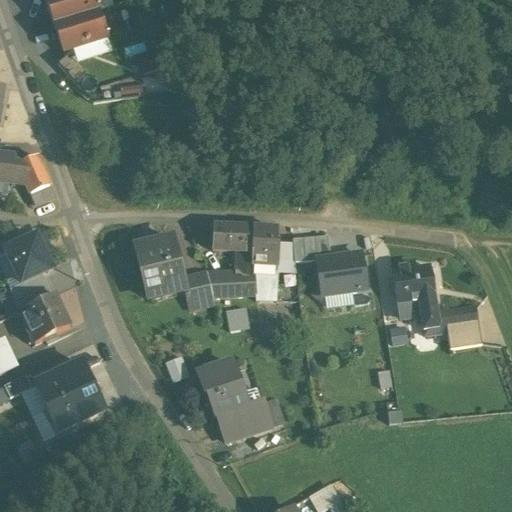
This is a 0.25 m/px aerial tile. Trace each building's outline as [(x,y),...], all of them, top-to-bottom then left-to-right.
[(91,0),(44,0),(44,3),(53,29),(97,15),(91,0)] [(97,15),(53,29),(62,56),(65,60),(68,58),(70,61),(73,58),(71,53),(106,41),(97,15)] [(70,61),(68,58),(65,60),(57,68),(74,87),(85,77),(70,61)] [(2,160),(0,159),(0,185),(8,186),(25,188),(16,169),(13,168),(14,161),(2,160)] [(36,160),(16,169),(25,188),(29,199),(49,190),(50,190),(36,160)] [(49,190),(29,199),(34,209),(53,200),(49,190)] [(251,231),(212,229),(211,253),(251,255),(251,254),(251,231)] [(277,232),(251,231),(251,254),(251,255),(253,273),(253,274),(277,276),(278,246),(276,246),(277,232)] [(5,253),(21,289),(52,275),(42,251),(46,249),(41,237),(5,253)] [(316,266),(331,263),(327,238),(294,243),(295,267),(316,266)] [(171,241),(134,251),(146,298),(161,294),(163,300),(183,295),(184,294),(181,282),(171,241)] [(331,263),(316,266),(321,299),(366,292),(361,258),(331,263)] [(428,270),(413,272),(412,266),(391,270),(399,321),(420,317),(423,333),(438,331),(436,317),(428,270)] [(253,273),(205,276),(181,282),(184,294),(183,295),(187,308),(212,302),(255,298),(253,274),(253,273)] [(277,276),(253,274),(255,298),(255,304),(276,304),(277,276)] [(52,299),(18,315),(34,348),(68,332),(52,299)] [(473,311),(443,316),(447,335),(449,353),(479,348),(473,311)] [(443,316),(436,317),(438,331),(439,336),(447,335),(443,316)] [(246,319),(227,322),(229,335),(239,334),(239,331),(247,330),(246,319)] [(0,344),(0,370),(2,375),(18,367),(6,341),(0,344)] [(169,383),(182,377),(175,361),(161,367),(169,383)] [(35,390),(47,413),(91,392),(80,368),(35,390)] [(231,368),(197,379),(204,399),(214,404),(220,421),(235,417),(246,412),(231,368)] [(10,402),(31,392),(25,379),(3,389),(10,402)] [(47,413),(58,436),(59,438),(104,416),(91,392),(47,413)] [(261,407),(247,412),(246,412),(235,417),(243,441),(269,432),(261,407)] [(399,415),(386,417),(388,429),(400,427),(399,415)] [(339,511),(329,492),(311,501),(317,511),(339,511)]
